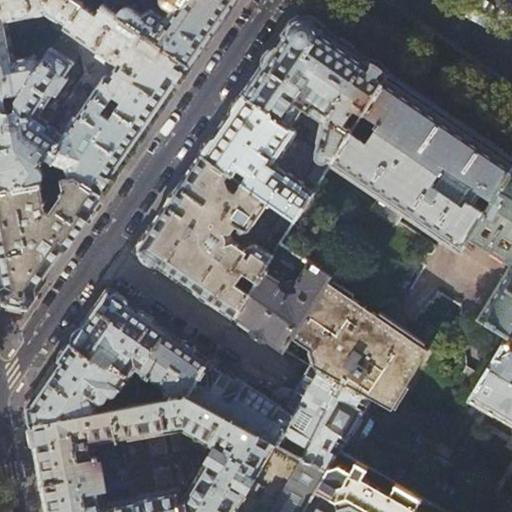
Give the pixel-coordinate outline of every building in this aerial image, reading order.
[(0,0),(0,110),(11,112),(49,54),(51,51),(42,46),(38,53),(36,52),(34,55),(1,61),(0,55),(0,20),(50,11),(60,18),(54,26),(63,32),(67,26),(83,2),(79,0),(0,0)] [(103,0),(102,2),(119,13),(125,5),(127,0),(103,0)] [(159,0),(161,3),(170,9),(167,14),(163,15),(152,8),(145,16),(129,5),(125,5),(119,13),(143,29),(155,37),(193,63),(207,42),(209,40),(236,0),(159,0)] [(83,1),(83,2),(67,26),(118,62),(111,73),(108,71),(105,72),(94,90),(149,126),(163,106),(193,63),(155,37),(149,46),(137,39),(143,29),(119,13),(102,2),(96,11),(83,1)] [(272,54),(245,93),(267,110),(266,111),(289,126),(302,108),(321,121),(315,155),(316,158),(319,161),(322,161),(324,161),(326,161),(327,160),(332,163),(359,120),(349,113),(352,109),(362,115),(389,72),(339,38),(325,28),(312,19),(309,17),(304,17),(297,19),(292,23),(291,25),(284,35),(285,35),(272,54)] [(60,37),(51,51),(49,54),(11,112),(0,110),(0,188),(39,181),(39,180),(41,176),(42,171),(41,166),(38,160),(44,151),(53,157),(58,149),(57,149),(56,147),(65,133),(60,129),(60,128),(39,114),(64,77),(67,79),(70,75),(67,73),(76,60),(75,59),(82,51),(60,37)] [(511,156),(457,118),(389,72),(362,115),(359,120),(332,163),(331,164),(463,251),(472,236),(511,261),(511,265),(481,317),(509,334),(511,329),(511,156)] [(149,126),(94,90),(66,133),(65,133),(56,147),(57,149),(58,149),(53,157),(66,164),(65,166),(65,169),(67,171),(69,172),(69,175),(73,174),(102,193),(122,164),(149,126)] [(289,128),(289,126),(266,111),(267,110),(245,93),(231,112),(203,153),(229,171),(236,177),(270,199),(290,212),(298,217),(313,192),(302,185),(303,183),(288,173),(287,175),(273,166),(292,136),(295,133),(295,132),(289,128)] [(225,177),(229,171),(203,153),(174,194),(137,248),(236,316),(252,291),(238,282),(243,274),(257,283),(266,268),(274,255),(255,243),(250,243),(246,249),(234,241),(232,241),(231,231),(232,231),(237,225),(245,230),(250,229),(270,199),(236,177),(230,186),(225,177)] [(324,161),(322,161),(309,181),(317,187),(331,164),(332,163),(327,160),(326,161),(324,161)] [(69,175),(39,181),(0,188),(0,247),(10,302),(24,305),(66,245),(102,193),(73,174),(69,175)] [(281,244),(298,217),(290,212),(272,238),(281,244)] [(284,350),(293,336),(309,347),(311,344),(314,346),(313,361),(311,365),(312,366),(371,399),(390,409),(427,350),(327,284),(332,276),(307,261),(294,282),(292,282),(292,281),(285,281),(285,280),(266,268),(257,283),(252,291),(236,316),(239,318),(257,331),(284,350)] [(91,315),(72,342),(98,358),(101,352),(135,374),(139,367),(167,385),(169,399),(191,396),(211,358),(126,301),(109,289),(108,290),(91,315)] [(511,339),(507,337),(470,398),(494,412),(494,411),(511,421),(511,339)] [(125,388),(135,374),(101,352),(98,358),(72,342),(65,352),(28,405),(32,423),(106,410),(104,401),(107,400),(112,391),(115,392),(116,392),(119,389),(121,386),(125,388)] [(211,358),(191,396),(280,445),(286,434),(296,415),(287,409),(257,389),(211,358)] [(330,468),(340,451),(358,460),(407,488),(437,436),(390,409),(371,399),(312,366),(300,386),(287,409),(296,415),(286,434),(308,446),(303,457),(328,471),(330,468)] [(169,399),(150,403),(142,404),(130,406),(106,410),(32,423),(45,492),(48,511),(304,511),(319,486),(328,471),(303,457),(280,445),(191,396),(169,399)] [(149,396),(140,397),(142,404),(150,403),(149,396)] [(130,406),(142,404),(140,397),(129,399),(130,406)] [(447,511),(407,488),(358,460),(353,469),(343,464),(330,468),(328,471),(319,486),(327,491),(314,511),(447,511)]
